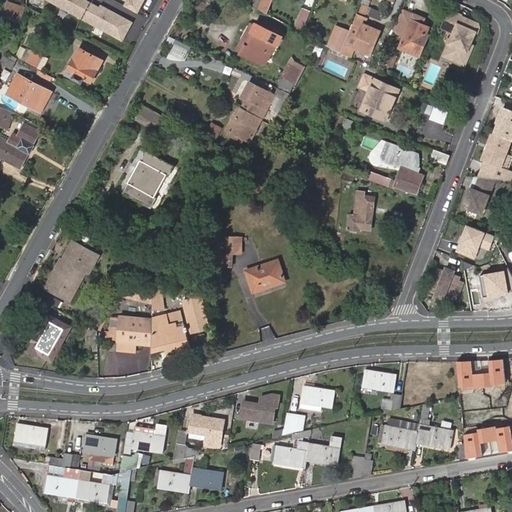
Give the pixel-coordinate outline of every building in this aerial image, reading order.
[(45,0),(123,41),(134,22),(101,5),(100,7),(88,0),(45,0)] [(127,0),(124,6),(138,14),(146,0),(127,0)] [(262,0),(258,9),(262,11),(267,14),(273,0),(262,0)] [(360,2),(358,11),(379,17),(381,9),(360,2)] [(26,7),(9,3),(6,17),(22,21),(26,7)] [(310,12),(302,9),(296,24),(304,27),(310,12)] [(426,35),(428,27),(421,24),(424,18),(403,9),(394,31),(405,35),(400,48),(420,57),(428,36),(426,35)] [(477,25),(447,11),(441,26),(454,32),(444,55),(465,64),(471,52),(468,50),(471,43),(476,33),(477,33),(480,28),(477,25)] [(370,54),(379,31),(363,24),(366,19),(356,15),(349,32),(341,53),(349,57),(353,47),(370,54)] [(276,35),(255,23),(239,55),(260,66),(276,35)] [(346,39),(349,32),(336,27),(333,34),(346,39)] [(333,34),(329,47),(341,53),(346,39),(333,34)] [(80,48),(65,74),(81,83),(83,79),(91,82),(102,61),(80,48)] [(19,59),(41,71),(47,60),(25,49),(19,59)] [(0,63),(12,69),(17,58),(10,54),(7,57),(3,57),(0,62),(0,63)] [(290,56),(278,82),(292,89),(304,63),(290,56)] [(8,94),(41,112),(52,91),(18,74),(8,94)] [(362,111),(385,120),(399,90),(366,75),(360,89),(370,93),(362,111)] [(247,99),(242,110),(261,120),(264,113),(269,116),(274,106),(269,103),(270,102),(267,101),(268,97),(260,92),(262,88),(250,82),(247,89),(242,97),(247,99)] [(238,95),(242,97),(247,89),(242,87),(238,95)] [(428,117),(443,121),(447,108),(432,104),(428,117)] [(169,120),(141,105),(135,118),(161,133),(169,120)] [(511,109),(501,106),(494,123),(497,124),(493,134),(511,141),(511,109)] [(261,120),(242,110),(229,136),(238,141),(240,137),(250,141),(261,120)] [(6,128),(12,113),(7,111),(2,127),(6,128)] [(0,139),(0,158),(19,169),(27,154),(28,155),(32,147),(31,146),(39,132),(23,124),(16,138),(12,135),(7,144),(0,139)] [(213,126),(207,137),(216,142),(222,131),(213,126)] [(511,141),(493,134),(490,133),(480,160),(483,161),(477,177),(478,177),(477,178),(494,180),(510,181),(511,175),(511,171),(507,170),(511,157),(511,156),(508,154),(511,145),(511,141)] [(377,165),(401,169),(401,168),(383,161),(382,157),(387,143),(382,141),(373,152),(372,154),(371,156),(371,159),(371,160),(373,162),(375,164),(377,165)] [(418,155),(387,143),(382,157),(383,161),(401,168),(397,183),(395,188),(416,196),(424,176),(418,174),(420,169),(418,168),(419,166),(419,160),(418,155)] [(449,155),(434,150),(431,159),(446,165),(449,155)] [(128,185),(123,194),(151,209),(156,199),(154,198),(166,176),(168,177),(174,168),(146,152),(141,161),(140,160),(127,184),(128,185)] [(397,183),(368,173),(365,182),(394,191),(395,188),(397,183)] [(494,180),(477,178),(473,190),(470,189),(463,207),(481,214),(494,180)] [(354,218),(349,217),(347,231),(359,232),(359,230),(369,232),(374,199),(363,197),(364,194),(357,192),(354,218)] [(467,225),(456,253),(474,260),(480,247),(490,252),(496,237),(467,225)] [(239,251),(240,236),(226,236),(225,251),(239,251)] [(46,288),(70,301),(77,288),(75,286),(78,282),(80,282),(81,281),(77,279),(82,270),(90,275),(91,273),(89,273),(98,256),(99,257),(100,256),(73,241),(66,253),(69,255),(66,261),(62,259),(56,269),(61,272),(57,278),(53,275),(46,288)] [(220,252),(220,265),(232,265),(232,252),(220,252)] [(246,270),(253,290),(284,280),(277,260),(246,270)] [(442,277),(437,275),(430,294),(449,301),(453,291),(459,293),(461,287),(455,285),(456,281),(453,280),(457,271),(446,267),(442,277)] [(506,270),(478,275),(483,299),(510,295),(506,270)] [(117,294),(144,301),(147,286),(124,281),(117,294)] [(144,301),(152,303),(152,286),(147,286),(144,301)] [(202,296),(182,301),(191,334),(210,329),(202,296)] [(171,325),(169,314),(152,318),(152,319),(152,332),(152,352),(166,348),(167,351),(174,349),(175,353),(191,349),(187,332),(189,332),(188,328),(186,328),(185,322),(171,325)] [(152,319),(121,316),(120,318),(118,350),(135,351),(136,343),(152,345),(152,332),(152,319)] [(120,318),(108,317),(106,339),(119,340),(120,318)] [(52,361),(67,335),(44,322),(36,336),(35,335),(31,342),(32,343),(28,351),(37,356),(38,354),(47,359),(47,358),(52,361)] [(511,360),(506,359),(502,373),(511,375),(511,360)] [(366,369),(363,385),(395,390),(397,374),(366,369)] [(305,386),(303,402),(334,407),(336,391),(305,386)] [(401,409),(403,397),(395,396),(393,411),(401,409)] [(244,401),(241,417),(272,423),(276,407),(244,401)] [(305,431),(306,412),(286,410),(285,429),(305,431)] [(194,414),(191,429),(221,435),(225,419),(194,414)] [(18,423),(15,440),(47,444),(49,428),(18,423)] [(156,434),(136,431),(133,447),(164,452),(168,426),(158,424),(157,429),(156,434)] [(418,431),(417,441),(451,448),(454,431),(420,424),(418,431)] [(381,442),(415,449),(417,441),(418,431),(385,425),(381,442)] [(284,435),(284,429),(275,428),(273,438),(284,435)] [(86,434),(84,450),(90,451),(102,453),(101,459),(113,461),(114,455),(116,455),(119,439),(86,434)] [(310,443),(307,459),(339,464),(343,439),(332,437),(330,446),(310,443)] [(275,462),(306,467),(307,459),(310,443),(299,441),(298,448),(278,445),(275,462)] [(186,445),(176,443),(173,460),(184,458),(186,445)] [(253,444),(251,453),(260,454),(261,445),(253,444)] [(466,458),(465,444),(458,445),(460,460),(466,458)] [(53,465),(61,466),(64,450),(52,448),(49,465),(53,465)] [(132,456),(123,455),(120,472),(130,470),(132,456)] [(350,479),(362,477),(365,459),(365,458),(353,456),(350,479)] [(362,477),(371,475),(374,461),(365,459),(362,477)] [(65,474),(66,467),(61,466),(53,465),(52,472),(65,474)] [(78,479),(80,469),(66,467),(65,474),(65,477),(78,479)] [(192,475),(191,484),(222,488),(225,473),(193,467),(192,475)] [(87,480),(88,470),(80,469),(78,479),(87,480)] [(158,486),(189,492),(191,484),(192,475),(161,470),(158,486)] [(45,491),(76,496),(78,479),(65,477),(47,475),(45,491)] [(78,479),(76,496),(107,501),(110,484),(87,480),(78,479)] [(125,511),(133,511),(135,501),(127,500),(126,504),(125,511)] [(381,510),(375,510),(375,511),(407,511),(406,501),(380,506),(381,510)] [(118,511),(125,511),(126,504),(120,503),(118,511)]
